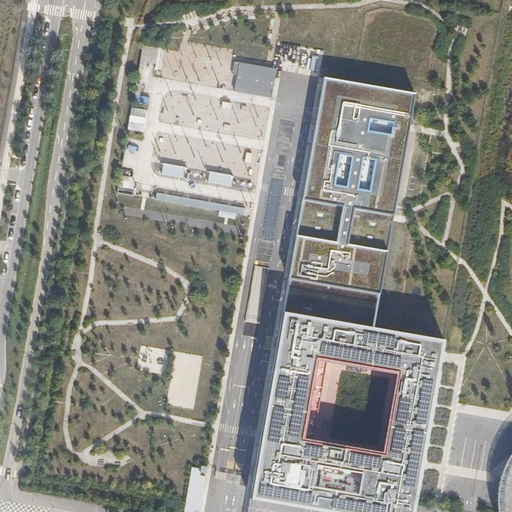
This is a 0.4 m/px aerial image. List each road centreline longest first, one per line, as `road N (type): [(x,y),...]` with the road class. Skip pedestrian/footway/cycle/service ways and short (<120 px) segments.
road 1 (tertiary): [(2,511),(93,0)]
road 2 (tertiary): [(55,0),(0,316)]
